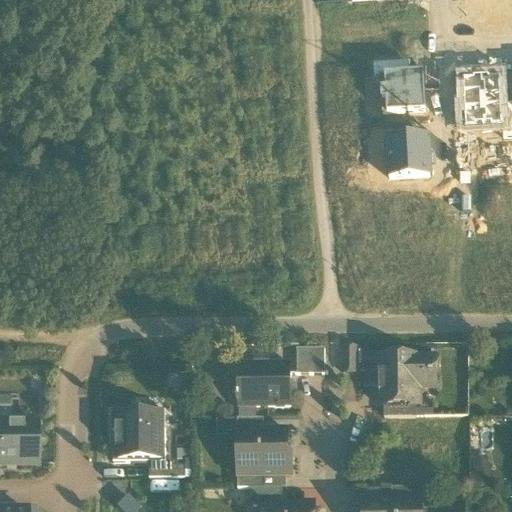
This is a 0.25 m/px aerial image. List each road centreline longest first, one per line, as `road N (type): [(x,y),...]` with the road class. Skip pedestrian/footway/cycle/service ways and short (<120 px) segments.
road 1 (unclassified): [(307,0),(325,326)]
road 2 (residential): [(325,326),(93,327)]
road 3 (residential): [(511,324),(325,326)]
road 4 (residential): [(77,488),(76,373),(93,327)]
